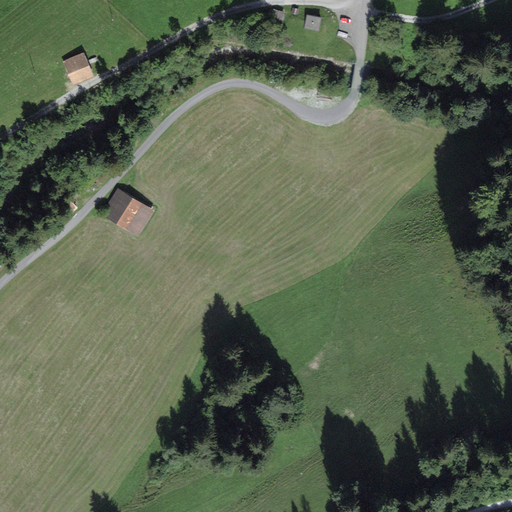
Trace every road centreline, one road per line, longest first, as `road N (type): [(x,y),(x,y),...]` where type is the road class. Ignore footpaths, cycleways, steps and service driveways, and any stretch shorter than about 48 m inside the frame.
road 1 (track): [(0,283),(214,87),(247,83),(322,115),(344,108),(354,94),(364,8)]
road 2 (track): [(364,8),(317,0),(220,12),(0,136)]
road 3 (track): [(490,0),(418,20),(364,8)]
